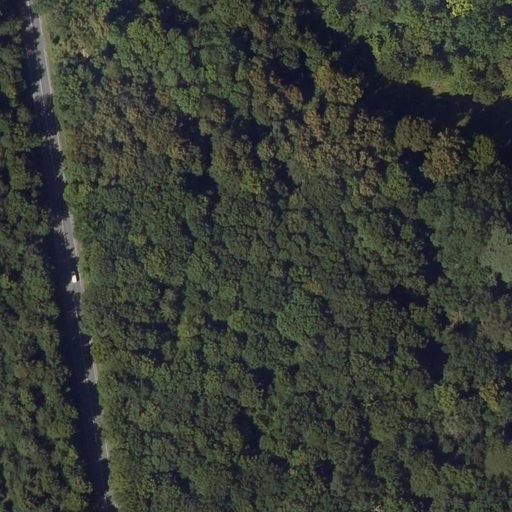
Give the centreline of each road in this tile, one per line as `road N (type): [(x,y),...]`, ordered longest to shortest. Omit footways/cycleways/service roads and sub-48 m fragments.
road 1 (track): [(171,0),(177,57),(250,238),(211,309),(235,511)]
road 2 (primary): [(108,511),(28,0)]
road 3 (track): [(491,0),(466,27),(412,129),(412,152),(511,205)]
